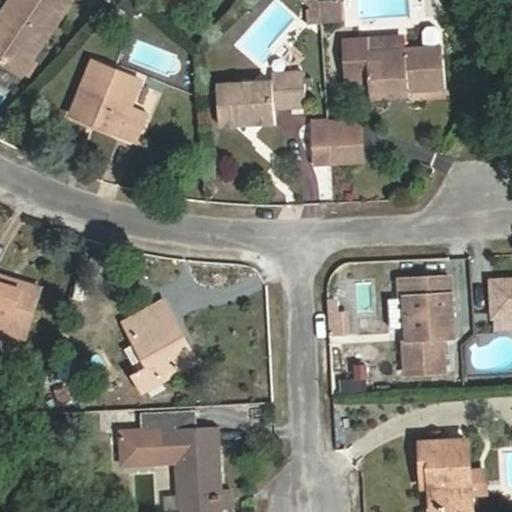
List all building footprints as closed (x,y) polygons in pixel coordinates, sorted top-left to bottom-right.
[(11,0),(0,16),(0,62),(21,77),(74,0),(11,0)] [(164,0),(177,10),(185,0),(164,0)] [(322,1),(322,21),(341,22),(342,1),(322,1)] [(371,93),(408,92),(444,90),(441,49),(369,53),(368,41),(344,42),(346,84),(370,83),(371,93)] [(141,83),(92,63),(72,116),(120,135),(121,132),(137,138),(146,114),(131,109),(141,83)] [(274,110),(292,109),(290,74),(272,75),(272,84),(274,110)] [(304,74),(290,74),(292,109),(306,108),(304,74)] [(274,110),(272,84),(218,87),(220,127),(275,124),(274,110)] [(408,99),(408,92),(371,93),(371,102),(408,99)] [(327,129),(362,126),(362,119),(327,121),(327,129)] [(364,165),(362,126),(327,129),(329,166),(364,165)] [(511,273),(490,274),(490,321),(511,321),(511,273)] [(399,280),(400,298),(406,298),(408,339),(402,340),(404,374),(442,372),(441,338),(453,338),(450,277),(399,280)] [(24,286),(0,278),(0,291),(20,298),(24,286)] [(0,291),(0,322),(28,331),(40,291),(24,286),(20,298),(0,291)] [(160,319),(171,314),(166,305),(129,325),(152,369),(138,377),(144,387),(195,360),(187,344),(176,351),(160,319)] [(187,344),(171,314),(160,319),(176,351),(187,344)] [(0,334),(25,342),(28,331),(0,322),(0,334)] [(194,409),(138,412),(139,429),(195,426),(194,409)] [(139,429),(119,430),(121,455),(130,463),(175,461),(177,511),(221,511),(221,507),(220,490),(218,425),(195,426),(139,429)] [(420,444),(422,478),(429,478),(430,489),(431,511),(451,510),(470,509),(466,442),(420,444)] [(422,478),(422,490),(430,489),(429,478),(422,478)] [(230,489),(220,490),(221,507),(231,506),(230,489)]
